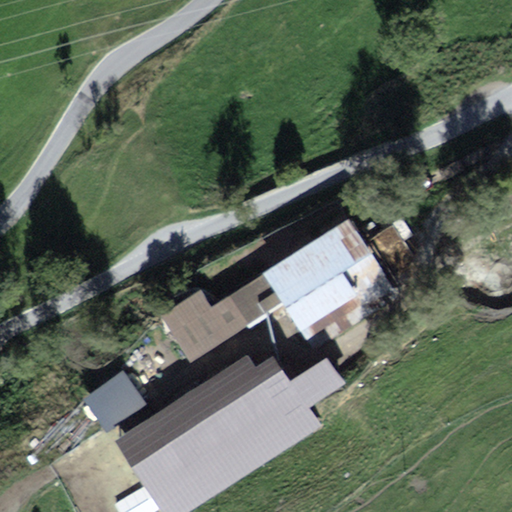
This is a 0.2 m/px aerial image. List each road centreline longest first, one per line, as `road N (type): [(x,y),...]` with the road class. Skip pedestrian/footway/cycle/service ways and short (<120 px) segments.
road 1 (tertiary): [(0,334),(286,194),(511,97)]
road 2 (track): [(164,386),(195,379),(256,343),(300,354),(327,351),(382,317),(406,294),(426,225),(483,165),(511,148)]
road 3 (tertiary): [(0,220),(107,70),(207,0)]
